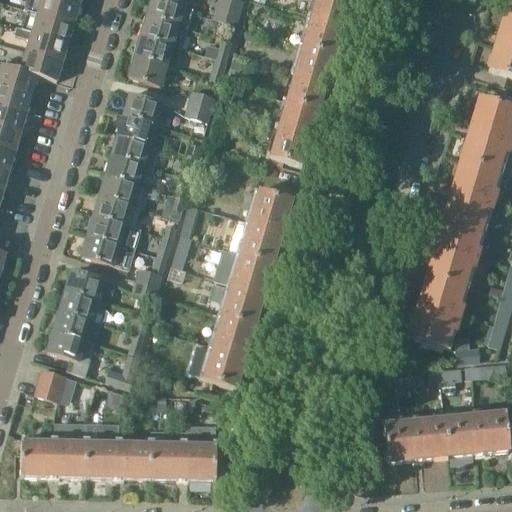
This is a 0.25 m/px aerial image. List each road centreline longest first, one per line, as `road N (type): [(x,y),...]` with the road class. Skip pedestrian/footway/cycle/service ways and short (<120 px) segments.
road 1 (residential): [(398,0),(233,511)]
road 2 (residential): [(309,511),(467,0)]
road 3 (residential): [(117,0),(15,380)]
